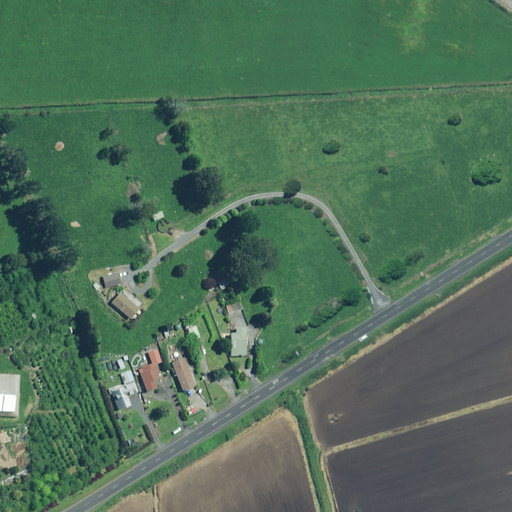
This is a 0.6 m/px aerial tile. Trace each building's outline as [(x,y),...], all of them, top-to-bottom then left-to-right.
[(120,284),(117,273),(102,277),(105,288),(120,284)] [(229,286),(224,279),(215,285),(219,292),(229,286)] [(139,309),(119,293),(111,303),(130,319),(139,309)] [(200,337),(196,326),(188,329),(192,340),(200,337)] [(246,328),(236,328),(236,333),(230,333),(230,356),(246,356),(246,328)] [(224,368),(218,344),(204,348),(211,372),(224,368)] [(161,362),(156,350),(148,353),(152,365),(138,369),(146,392),(156,388),(154,381),(162,379),(156,364),(161,362)] [(192,387),(183,357),(169,362),(173,376),(175,376),(180,391),(192,387)] [(124,384),(133,380),(130,370),(120,374),(124,384)] [(14,379),(0,378),(0,411),(13,412),(13,393),(14,379)] [(133,380),(124,384),(109,390),(110,395),(112,394),(118,410),(130,406),(127,396),(138,392),(133,380)]
